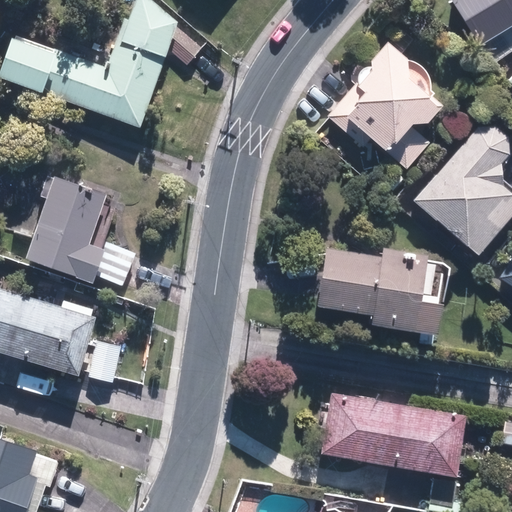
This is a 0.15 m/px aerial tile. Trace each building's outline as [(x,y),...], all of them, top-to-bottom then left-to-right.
[(31,93),(132,132),(176,15),(137,0),(125,0),(99,70),(48,51),(45,58),(31,93)] [(511,0),(438,0),(467,49),(511,22),(511,0)] [(45,58),(0,41),(0,85),(30,97),(31,93),(45,58)] [(397,62),(378,45),(350,77),(350,84),(321,117),(357,149),(361,145),(374,156),(378,152),(399,171),(422,145),(403,128),(414,127),(430,110),(396,80),(397,62)] [(511,73),(503,84),(511,91),(511,73)] [(470,129),(405,203),(468,257),(511,206),(511,205),(491,188),(491,166),(501,155),(498,139),(487,129),(470,129)] [(100,198),(39,174),(31,197),(41,201),(17,261),(83,286),(96,252),(81,247),(100,198)] [(118,289),(132,255),(103,243),(89,277),(118,289)] [(511,247),(489,281),(511,296),(511,247)] [(314,251),(305,309),(360,318),(359,329),(425,339),(430,301),(409,297),(415,257),(372,251),(371,259),(314,251)] [(0,293),(0,358),(67,379),(85,320),(0,293)] [(109,383),(120,346),(95,339),(84,376),(109,383)] [(459,418),(325,395),(314,457),(449,480),(459,418)] [(489,446),(497,446),(511,447),(511,422),(498,422),(497,431),(490,431),(489,446)] [(28,452),(0,444),(0,511),(19,511),(28,481),(20,479),(28,452)] [(448,502),(450,480),(429,479),(428,499),(425,498),(423,511),(462,511),(463,503),(448,502)]
